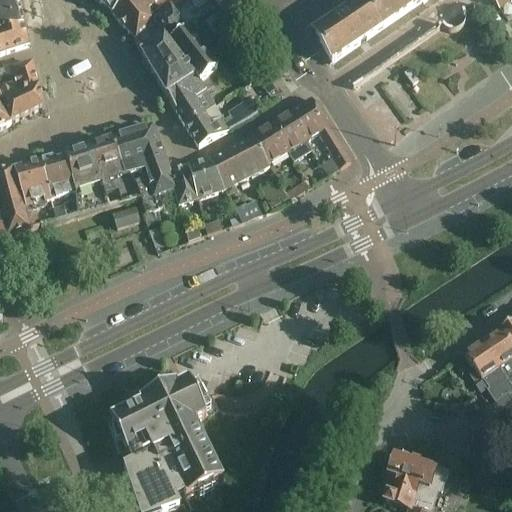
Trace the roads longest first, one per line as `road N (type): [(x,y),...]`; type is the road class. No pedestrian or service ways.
road 1 (tertiary): [(0,405),(39,395),(260,291)]
road 2 (tertiary): [(253,272),(0,398)]
road 3 (residential): [(328,85),(180,165),(137,96)]
road 4 (tertiary): [(260,291),(412,219)]
road 5 (tertiary): [(403,202),(253,272)]
road 6 (residential): [(391,417),(413,378),(511,311)]
road 7 (residential): [(328,85),(453,0)]
road 8 (residential): [(76,123),(36,0)]
road 9 (residential): [(511,453),(391,417)]
road 10 (tertiary): [(511,143),(403,202)]
